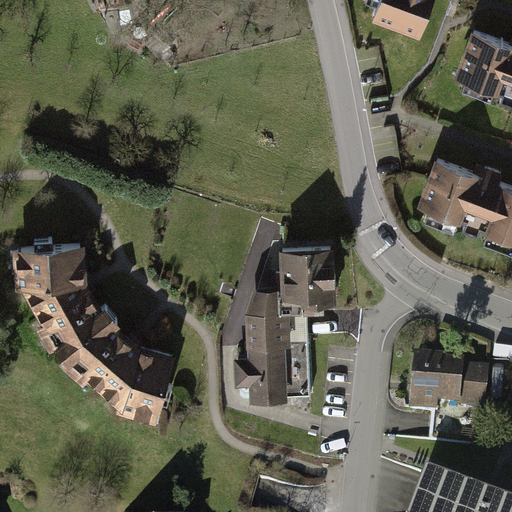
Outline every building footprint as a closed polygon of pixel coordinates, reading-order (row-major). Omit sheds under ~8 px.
[(378,0),(372,17),(420,35),(432,0),(378,0)] [(511,40),(474,27),(456,74),(501,91),(502,90),(505,91),(503,98),(511,101),(511,40)] [(511,238),(511,183),(499,179),(503,168),(485,162),(481,172),(433,154),(416,202),(461,218),(465,219),(462,226),(478,232),(480,225),(484,226),(484,228),(511,238)] [(76,325),(102,305),(87,280),(85,242),(12,247),(15,288),(22,288),(41,324),(36,327),(49,351),(55,348),(61,356),(66,362),(69,365),(92,346),(84,338),(76,325)] [(335,245),(280,248),(282,292),(280,292),(280,313),(309,312),(325,311),(325,303),(337,302),(335,245)] [(251,396),(251,401),(288,400),(288,396),(312,395),(309,312),(280,313),(280,292),(279,287),(254,288),(246,311),(248,356),(235,357),(236,385),(240,385),(240,392),(243,396),(251,396)] [(106,303),(102,305),(76,325),(84,338),(92,346),(69,365),(66,362),(62,367),(83,385),(87,380),(118,407),(116,411),(156,423),(176,354),(141,345),(117,326),(121,323),(106,303)] [(447,358),(415,355),(410,413),(438,416),(439,408),(486,412),(491,369),(457,365),(457,362),(446,361),(447,358)] [(511,511),(511,504),(427,473),(412,511),(511,511)]
